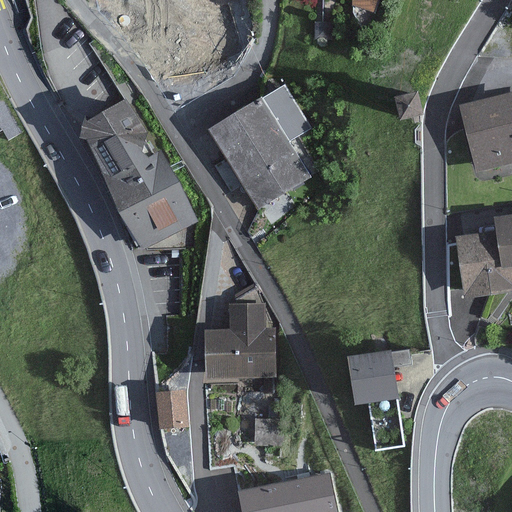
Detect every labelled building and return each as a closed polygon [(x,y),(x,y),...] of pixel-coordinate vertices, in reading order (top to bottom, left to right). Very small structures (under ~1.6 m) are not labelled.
[(155,0),(152,1),(164,51),(207,41),(213,68),(249,60),(239,17),(253,13),(250,0),(155,0)] [(350,0),(350,6),(376,15),(380,0),(350,0)] [(312,126),(286,82),(212,126),(262,211),(312,181),(288,140),(312,126)] [(511,92),(467,105),(482,174),(511,165),(511,92)] [(92,115),(85,134),(136,251),(202,222),(181,172),(187,169),(183,162),(175,163),(172,159),(166,160),(130,95),(92,115)] [(4,98),(0,100),(0,131),(3,130),(8,139),(22,132),(4,98)] [(511,215),(495,218),(497,232),(503,269),(511,268),(511,215)] [(511,268),(503,269),(497,232),(456,237),(466,298),(511,292),(511,268)] [(264,299),(238,299),(238,335),(212,335),(211,385),(274,386),(275,333),(263,333),(264,299)] [(418,366),(416,351),(358,359),(365,405),(369,404),(376,452),(410,448),(400,369),(418,366)] [(187,433),(190,397),(164,395),(162,431),(187,433)] [(335,511),(328,476),(238,494),(242,511),(335,511)]
